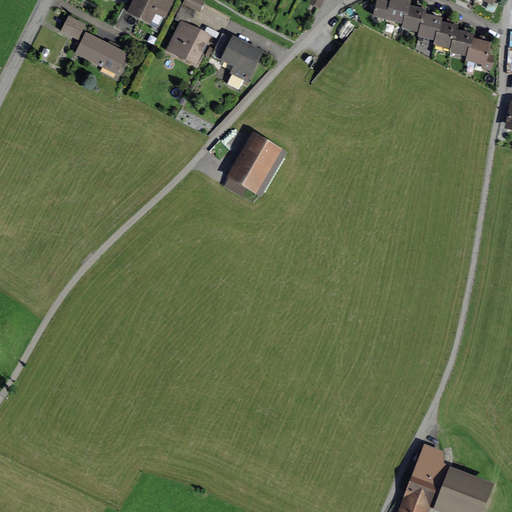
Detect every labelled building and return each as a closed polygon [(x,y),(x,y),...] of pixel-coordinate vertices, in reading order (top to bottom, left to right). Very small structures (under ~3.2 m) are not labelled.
[(158,25),(169,3),(163,0),(137,0),(131,12),(158,25)] [(209,37),(188,27),(196,10),(199,12),(203,3),(196,0),(185,0),(176,17),(183,20),(169,48),(196,62),(209,37)] [(391,0),(387,19),(404,23),(408,8),(409,4),(391,0)] [(494,0),(483,0),(490,2),(487,9),(493,11),(496,4),(493,3),(494,0)] [(425,12),(408,8),(404,23),(403,28),(420,32),(424,16),(425,12)] [(441,20),(424,16),(420,32),(419,36),(436,40),(440,24),(441,20)] [(62,30),(78,38),(81,33),(84,26),(68,18),(62,30)] [(435,44),(452,48),(456,32),(457,28),(440,24),(436,40),(435,44)] [(451,52),(468,56),(472,41),(473,37),(456,32),(452,48),(451,52)] [(85,35),(81,33),(78,38),(80,39),(77,44),(80,45),(77,53),(117,73),(126,56),(114,50),(116,46),(110,43),(108,47),(85,35)] [(247,80),(260,53),(234,40),(232,43),(221,37),(211,57),(222,63),(224,59),(237,65),(227,84),(238,90),(244,79),(247,80)] [(489,45),(472,41),(468,56),(467,60),(484,64),(483,69),(490,70),(492,64),(493,58),(488,56),(488,55),(487,55),(489,45)] [(284,154),(256,138),(233,176),(261,192),(284,154)] [(0,293),(0,331),(18,306),(0,293)] [(455,511),(477,511),(488,486),(451,472),(453,469),(445,466),(444,456),(428,449),(403,511),(427,511),(432,503),(455,511)]
